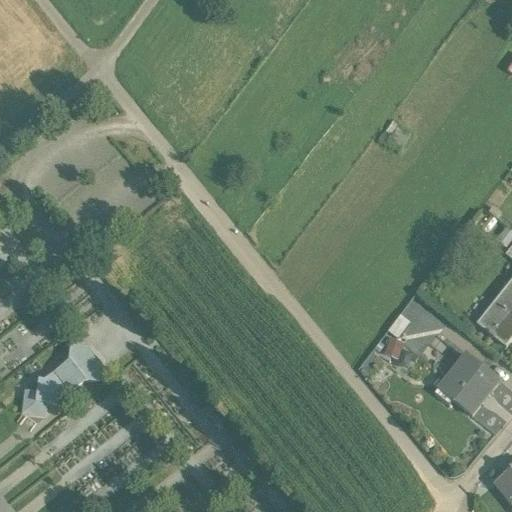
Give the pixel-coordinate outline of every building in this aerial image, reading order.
[(396,128),(381,145),(396,158),(411,141),(396,128)] [(511,281),(478,327),(491,337),(490,338),(494,341),(495,341),(507,350),(511,343),(511,281)] [(467,357),(452,375),(455,378),(445,390),(456,399),(453,404),(472,419),(500,385),(467,357)] [(44,418),(45,406),(58,407),(58,402),(68,394),(82,383),(84,382),(70,365),(69,366),(69,367),(55,378),(55,377),(45,385),(40,385),(38,397),(26,395),(24,416),(44,418)] [(511,473),(494,488),(511,509),(511,473)]
